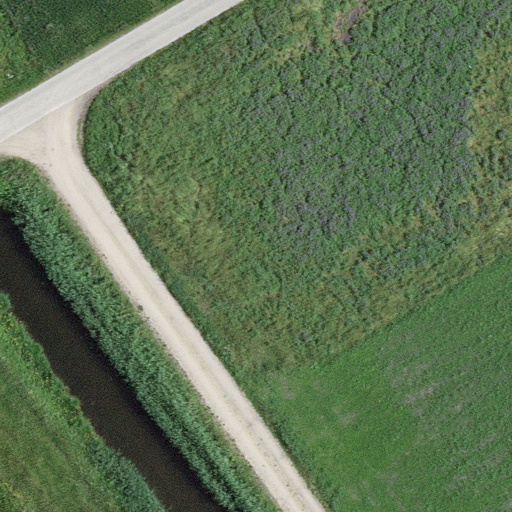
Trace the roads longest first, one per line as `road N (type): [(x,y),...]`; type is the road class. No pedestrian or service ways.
road 1 (track): [(313,511),(27,109)]
road 2 (unclassified): [(216,0),(0,125)]
